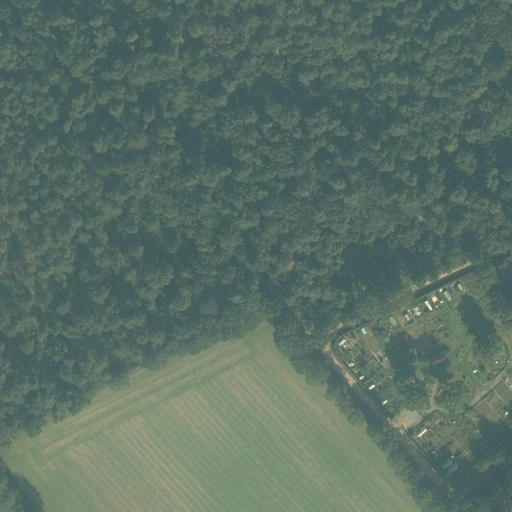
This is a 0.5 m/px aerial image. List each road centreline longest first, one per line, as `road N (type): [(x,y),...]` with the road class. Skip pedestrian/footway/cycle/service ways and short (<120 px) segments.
road 1 (track): [(66,60),(314,338)]
road 2 (track): [(431,407),(418,395),(418,378),(462,364),(482,333),(503,336),(511,353),(503,373),(467,408),(436,410)]
road 3 (track): [(467,511),(314,338)]
road 4 (track): [(511,243),(362,312)]
